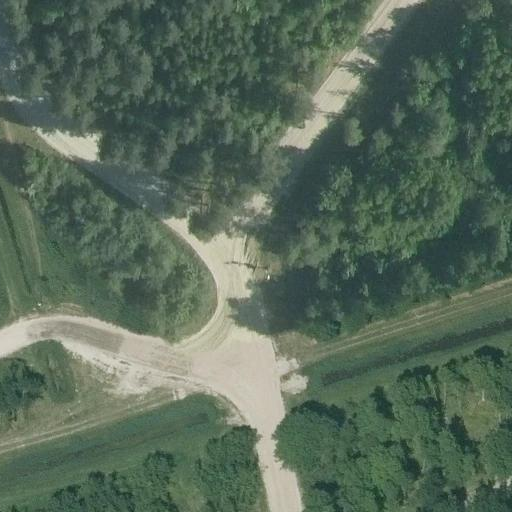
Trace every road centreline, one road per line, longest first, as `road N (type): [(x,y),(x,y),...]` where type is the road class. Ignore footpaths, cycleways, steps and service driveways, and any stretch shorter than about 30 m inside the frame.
road 1 (track): [(243,344),(222,262),(174,205),(60,131),(15,72),(0,20)]
road 2 (track): [(0,341),(62,327),(158,354),(243,344),(280,511)]
road 3 (track): [(222,262),(411,0)]
